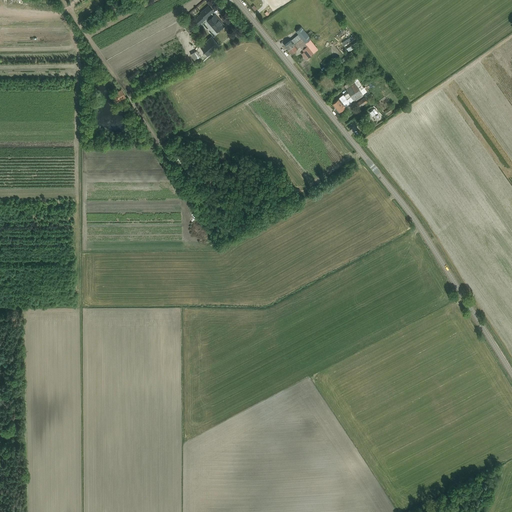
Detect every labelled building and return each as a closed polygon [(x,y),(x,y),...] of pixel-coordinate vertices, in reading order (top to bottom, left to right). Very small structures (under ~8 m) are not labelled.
[(194,20),(198,25),(202,22),(206,18),(213,12),(209,6),(201,13),(202,14),(198,17),(194,20)] [(207,21),(217,32),(224,26),(219,19),(218,20),(214,15),(207,21)] [(291,40),(284,45),(288,49),(301,38),(302,38),(306,43),(311,38),(307,33),(301,27),(300,28),(296,31),(299,35),(292,41),(291,40)] [(356,36),(346,41),(351,52),(360,48),(358,44),(360,43),(356,36)] [(212,37),(200,45),(204,54),(218,46),(212,37)] [(301,38),(288,49),(291,54),(300,46),(302,49),(304,51),(309,57),(314,53),(313,53),(307,45),(304,42),(301,38)] [(202,59),(197,50),(191,54),(196,62),(202,59)] [(348,83),(344,86),(349,93),(351,96),(354,100),(358,97),(363,94),(354,80),(348,83)] [(367,95),(370,93),(363,80),(359,82),(367,95)] [(124,100),(129,99),(127,90),(121,91),(124,100)] [(347,99),(351,96),(349,93),(344,95),(343,94),(332,103),(336,108),(342,102),(347,99)] [(342,102),(336,108),(339,112),(354,100),(351,96),(347,99),(342,102)] [(365,97),(360,101),(356,104),(359,107),(368,101),(365,97)]
